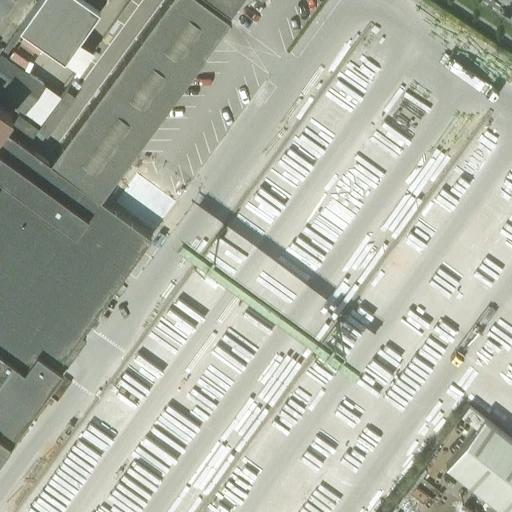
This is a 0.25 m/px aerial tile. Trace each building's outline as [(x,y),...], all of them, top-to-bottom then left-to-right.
[(203,0),(166,0),(49,160),(1,125),(0,126),(0,451),(85,335),(80,332),(151,235),(99,197),(230,19),(203,0)] [(0,0),(0,18),(13,0),(0,0)] [(36,0),(18,26),(63,59),(105,0),(36,0)] [(237,0),(213,0),(229,11),(237,0)] [(0,52),(0,94),(40,123),(60,95),(0,52)] [(39,129),(38,128),(36,130),(44,135),(46,136),(75,97),(74,96),(67,91),(39,129)] [(0,123),(10,110),(0,102),(0,123)] [(11,122),(31,137),(36,130),(38,128),(18,113),(11,122)] [(511,511),(511,440),(482,417),(445,465),(505,511),(511,511)]
